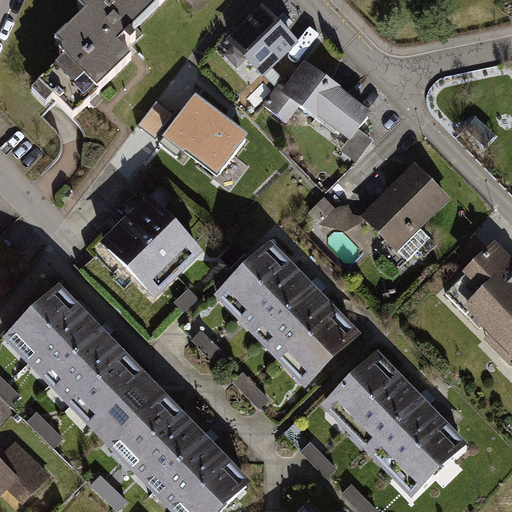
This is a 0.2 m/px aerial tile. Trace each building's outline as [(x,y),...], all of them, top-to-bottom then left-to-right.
[(110,44),(156,0),(81,0),(74,7),(80,13),(110,44)] [(183,0),(195,11),(207,0),(183,0)] [(295,44),(257,6),(222,42),(259,80),(295,44)] [(123,58),(80,13),(47,44),(60,57),(38,78),(75,116),(97,95),(90,89),(123,58)] [(351,154),(376,123),(310,70),(291,93),(282,87),(264,110),(290,131),(303,116),(351,154)] [(224,124),(194,101),(167,136),(220,178),(247,143),(224,124)] [(395,261),(449,205),(412,170),(358,226),(395,261)] [(204,256),(148,199),(135,211),(131,215),(187,272),(204,256)] [(187,272),(131,215),(123,223),(117,229),(173,286),(187,272)] [(173,286),(117,229),(115,231),(99,246),(155,303),(173,286)] [(267,244),(210,297),(229,316),(285,264),(267,244)] [(511,265),(496,250),(443,303),(511,370),(511,265)] [(285,264),(229,316),(246,335),(302,282),(285,264)] [(246,335),(259,349),(316,296),(302,282),(246,335)] [(56,292),(1,348),(20,367),(76,311),(70,306),(56,292)] [(259,349),(279,371),(336,318),(316,296),(259,349)] [(76,311),(20,367),(35,382),(91,326),(85,320),(76,311)] [(279,371),(299,392),(356,339),(336,318),(279,371)] [(91,326),(35,382),(54,400),(109,344),(103,338),(91,326)] [(109,344),(54,400),(70,416),(125,359),(119,353),(109,344)] [(398,380),(375,356),(318,410),(342,434),(398,380)] [(125,359),(70,416),(91,437),(147,381),(138,372),(125,359)] [(0,378),(0,398),(10,408),(20,398),(0,378)] [(398,380),(342,434),(361,454),(417,400),(398,380)] [(147,381),(91,437),(110,455),(165,399),(157,391),(147,381)] [(165,399),(110,455),(132,477),(188,421),(178,411),(165,399)] [(417,400),(361,454),(376,471),(433,417),(417,400)] [(37,414),(27,424),(54,452),(64,442),(37,414)] [(433,417),(376,471),(392,487),(449,433),(433,417)] [(188,421),(132,477),(152,496),(208,440),(200,433),(188,421)] [(449,433),(392,487),(409,504),(465,450),(449,433)] [(208,440),(152,496),(168,511),(178,511),(229,461),(219,452),(208,440)] [(316,441),(304,453),(328,479),(341,467),(316,441)] [(0,502),(1,502),(12,511),(27,511),(54,484),(10,443),(0,453),(0,502)] [(229,461),(178,511),(227,511),(254,485),(241,472),(229,461)] [(101,478),(91,488),(115,511),(121,511),(129,505),(101,478)] [(377,511),(365,487),(347,497),(355,511),(377,511)]
